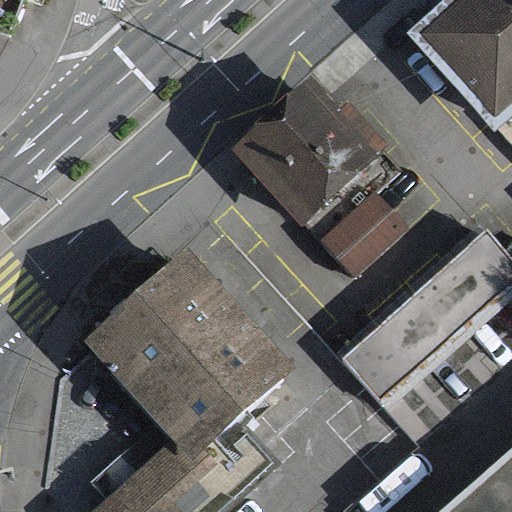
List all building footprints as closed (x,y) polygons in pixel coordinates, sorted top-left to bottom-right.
[(0,0),(0,14),(21,23),(30,0),(0,0)] [(511,0),(469,0),(422,42),(496,125),(511,110),(511,0)] [(316,95),(241,163),(309,238),(384,170),(316,95)] [(411,235),(381,201),(328,247),(358,282),(411,235)] [(511,299),(511,262),(490,238),(349,366),(390,410),(511,299)] [(290,373),(195,263),(61,378),(49,492),(65,511),(220,511),(274,466),(235,421),(290,373)] [(511,511),(511,469),(462,511),(511,511)]
